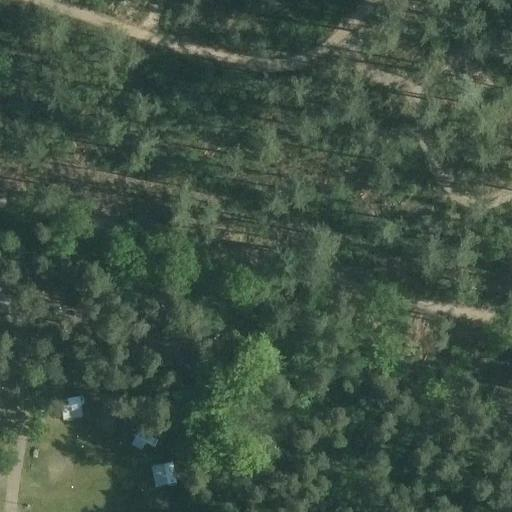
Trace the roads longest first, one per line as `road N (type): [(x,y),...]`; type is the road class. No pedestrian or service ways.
road 1 (track): [(511,318),(428,305),(0,193)]
road 2 (track): [(373,0),(305,57),(268,66),(22,0)]
road 3 (track): [(0,300),(179,340)]
